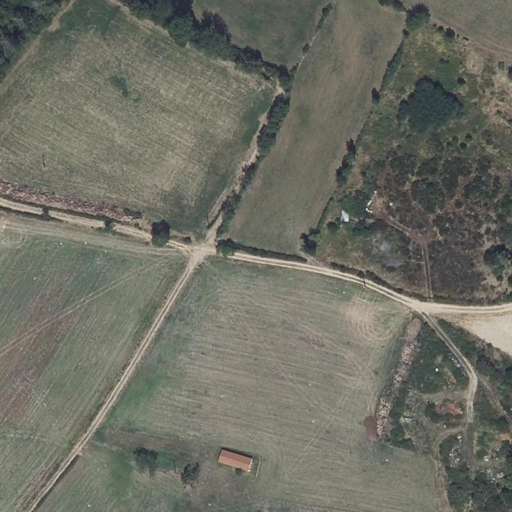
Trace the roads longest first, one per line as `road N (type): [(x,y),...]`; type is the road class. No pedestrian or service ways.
road 1 (track): [(511,306),(421,307),(325,269),(198,249)]
road 2 (track): [(198,249),(94,424),(25,511)]
road 3 (track): [(421,307),(472,374),(469,420)]
